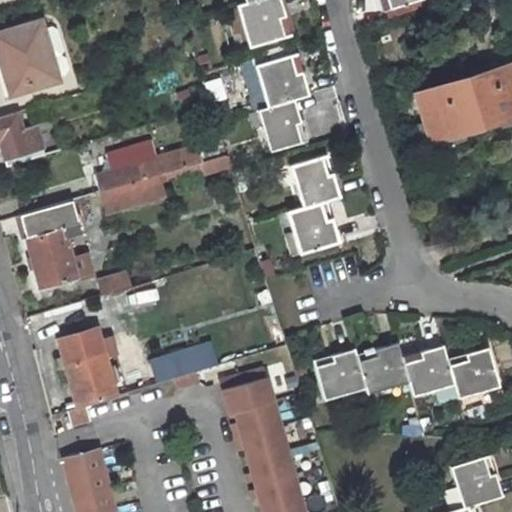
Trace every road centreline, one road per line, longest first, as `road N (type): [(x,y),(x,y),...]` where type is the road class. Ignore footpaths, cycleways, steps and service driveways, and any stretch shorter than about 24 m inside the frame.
road 1 (residential): [(342,0),(343,31),(414,290)]
road 2 (residential): [(0,326),(46,511)]
